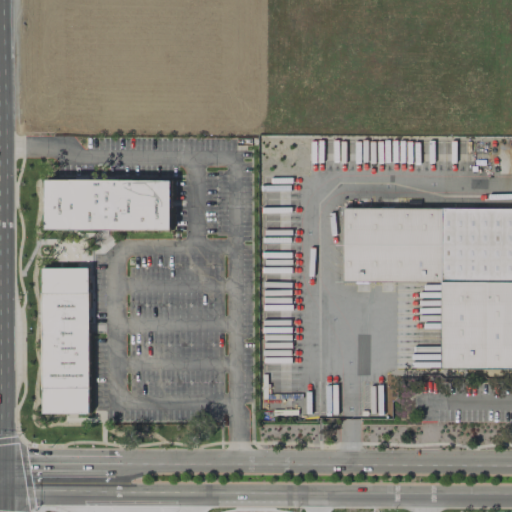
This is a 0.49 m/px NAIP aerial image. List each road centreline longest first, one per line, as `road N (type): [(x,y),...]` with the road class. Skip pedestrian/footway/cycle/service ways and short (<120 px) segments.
road 1 (secondary): [(4,478),(25,488),(511,492)]
road 2 (secondary): [(511,465),(117,462)]
road 3 (primary): [(4,478),(1,134)]
